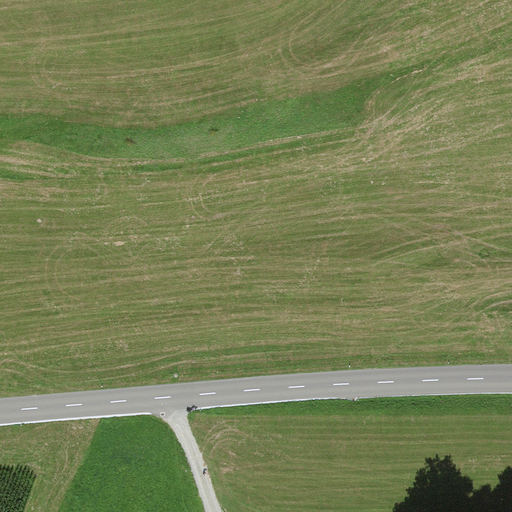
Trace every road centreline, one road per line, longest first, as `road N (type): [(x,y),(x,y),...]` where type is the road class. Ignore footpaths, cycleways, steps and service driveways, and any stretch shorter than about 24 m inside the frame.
road 1 (tertiary): [(511,381),(0,414)]
road 2 (track): [(165,399),(191,441),(216,511)]
